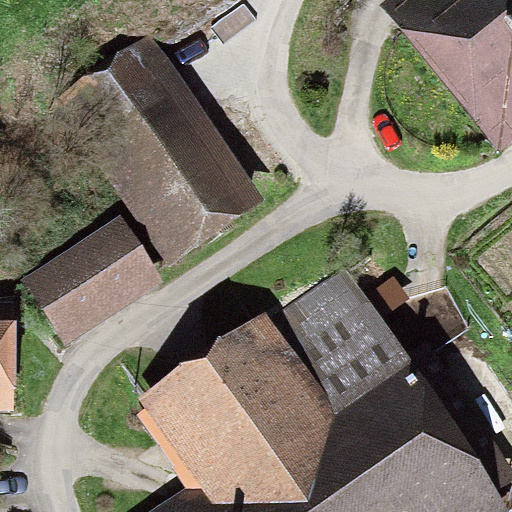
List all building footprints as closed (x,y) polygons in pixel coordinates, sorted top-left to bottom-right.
[(511,0),(437,0),(414,19),(502,125),(511,116),(511,0)] [(130,164),(180,128),(189,122),(145,57),(64,112),(109,178),(130,164)] [(130,164),(188,250),(239,215),(180,128),(130,164)] [(37,285),(66,332),(147,280),(117,233),(37,285)] [(207,511),(501,511),(489,493),(511,478),(431,360),(406,377),(366,318),(369,315),(344,279),(150,410),(215,507),(207,511)]
